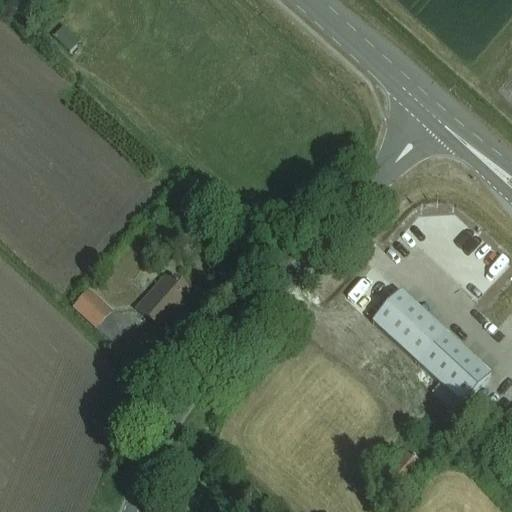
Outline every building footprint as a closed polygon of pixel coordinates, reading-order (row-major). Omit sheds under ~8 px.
[(161,334),(189,302),(183,297),(187,293),(174,281),(171,285),(165,280),(136,312),(161,334)] [(97,332),(112,314),(113,313),(89,292),(82,300),(73,311),(76,314),(97,332)] [(463,410),(492,378),(447,337),(401,295),(372,327),(417,369),(463,410)] [(509,449),(511,445),(511,411),(492,434),(509,449)] [(392,509),(420,476),(415,472),(419,467),(403,452),(371,491),(392,509)]
